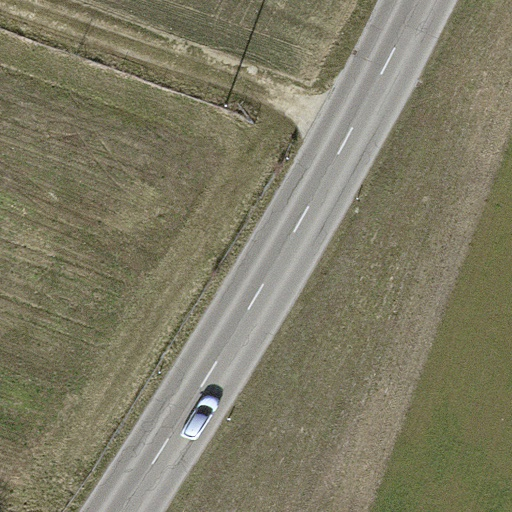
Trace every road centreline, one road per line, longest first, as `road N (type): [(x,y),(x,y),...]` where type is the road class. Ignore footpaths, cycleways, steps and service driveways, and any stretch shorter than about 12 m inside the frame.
road 1 (secondary): [(422,0),(309,212),(120,511)]
road 2 (track): [(358,124),(12,0)]
